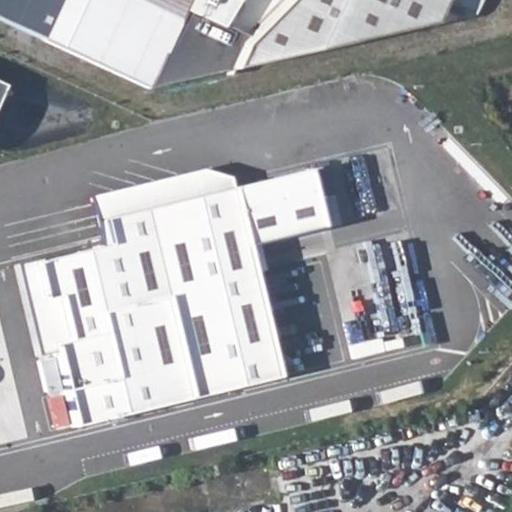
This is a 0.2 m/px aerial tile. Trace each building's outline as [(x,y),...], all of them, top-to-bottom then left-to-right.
[(8,0),(48,18),(39,36),(148,87),(180,17),(187,0),(8,0)] [(278,0),(237,43),(226,68),(426,21),(435,0),(278,0)] [(452,0),(451,3),(476,13),(481,0),(452,0)] [(226,68),(237,43),(180,17),(148,87),(226,68)] [(230,177),(202,169),(88,196),(100,244),(16,265),(56,430),(277,377),(245,245),(322,226),(308,167),(232,186),(230,177)]
